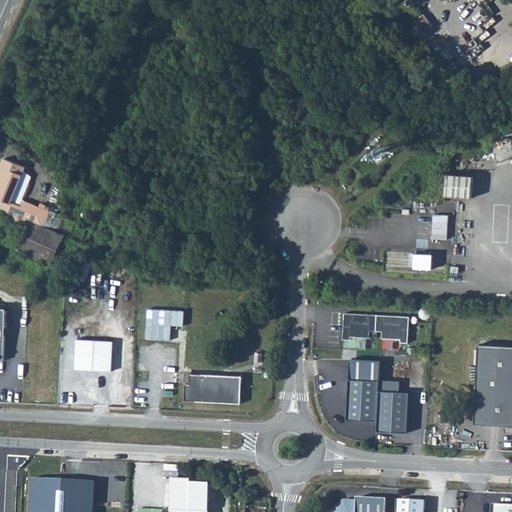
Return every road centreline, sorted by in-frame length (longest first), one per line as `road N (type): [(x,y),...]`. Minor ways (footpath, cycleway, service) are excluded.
road 1 (unclassified): [(272,430),(0,417)]
road 2 (unclassified): [(0,443),(264,458)]
road 3 (unclassified): [(303,223),(290,424)]
road 4 (unclassified): [(511,467),(314,455)]
